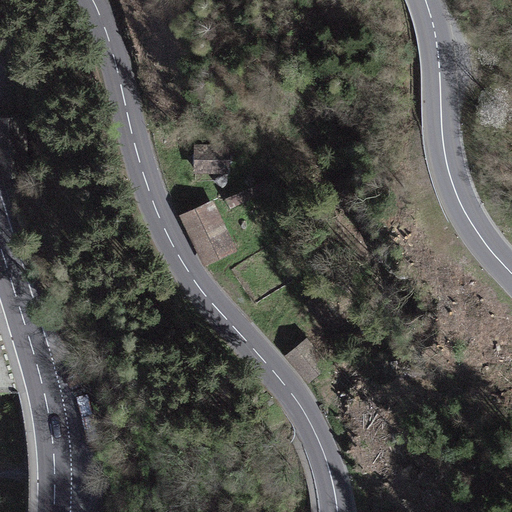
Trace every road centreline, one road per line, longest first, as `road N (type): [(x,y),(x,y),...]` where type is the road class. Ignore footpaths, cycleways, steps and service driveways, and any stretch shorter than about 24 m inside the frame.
road 1 (secondary): [(90,0),(167,219),(305,435),(335,511)]
road 2 (secondary): [(511,281),(462,218),(418,0)]
road 3 (primary): [(0,247),(47,410),(55,511)]
